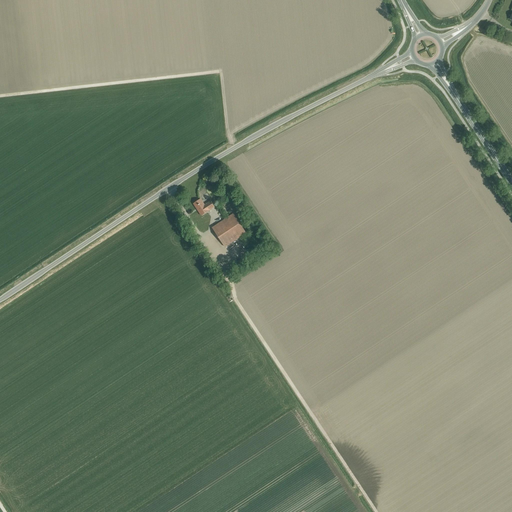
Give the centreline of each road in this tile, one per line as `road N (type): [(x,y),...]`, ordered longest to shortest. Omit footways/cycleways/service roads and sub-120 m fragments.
road 1 (unclassified): [(0,298),(213,159),(392,66)]
road 2 (unknown): [(229,150),(221,86),(206,72),(0,94)]
road 3 (secondary): [(511,185),(447,83)]
